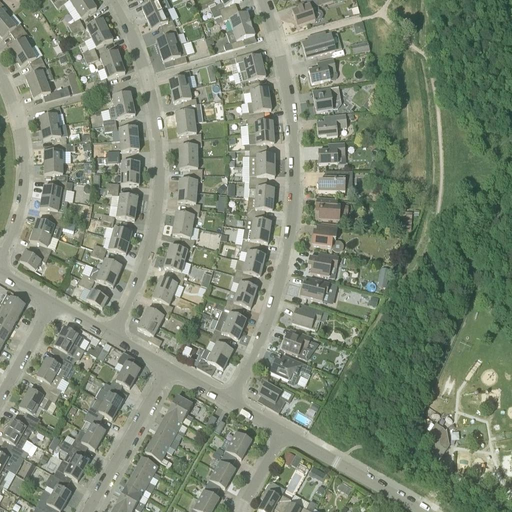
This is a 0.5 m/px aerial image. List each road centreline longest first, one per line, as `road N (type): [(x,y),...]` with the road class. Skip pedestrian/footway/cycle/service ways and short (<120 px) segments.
road 1 (residential): [(228,401),(280,268),(290,199),(284,79),(261,0)]
road 2 (residential): [(111,335),(143,256),(156,134),(146,79),(112,0)]
road 3 (residential): [(0,260),(21,199),(22,159),(0,76)]
road 4 (residential): [(86,511),(166,366)]
road 5 (tertiary): [(425,511),(282,431)]
